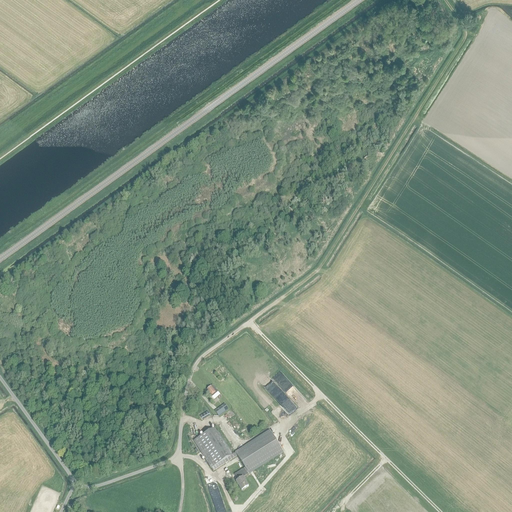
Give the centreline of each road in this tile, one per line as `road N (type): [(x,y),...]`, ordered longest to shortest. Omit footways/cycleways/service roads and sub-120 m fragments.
road 1 (tertiary): [(0,258),(358,0)]
road 2 (track): [(444,0),(465,30),(462,41),(317,270),(249,322)]
road 3 (unclassified): [(249,322),(197,361),(176,455),(97,486),(76,484),(0,378)]
